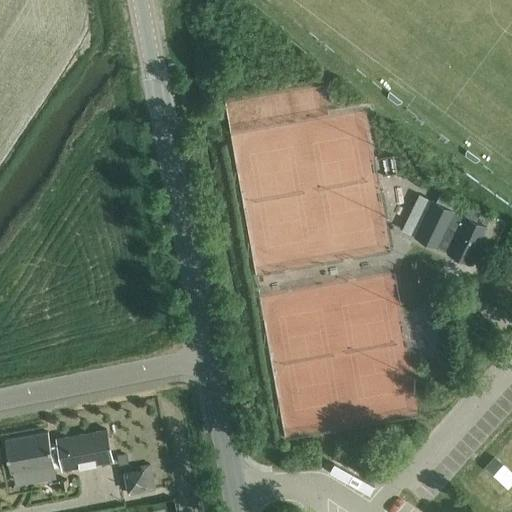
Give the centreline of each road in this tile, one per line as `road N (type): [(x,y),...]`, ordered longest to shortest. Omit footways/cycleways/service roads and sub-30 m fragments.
road 1 (tertiary): [(207,361),(138,0)]
road 2 (residential): [(207,361),(0,415)]
road 3 (tertiary): [(236,511),(207,361)]
